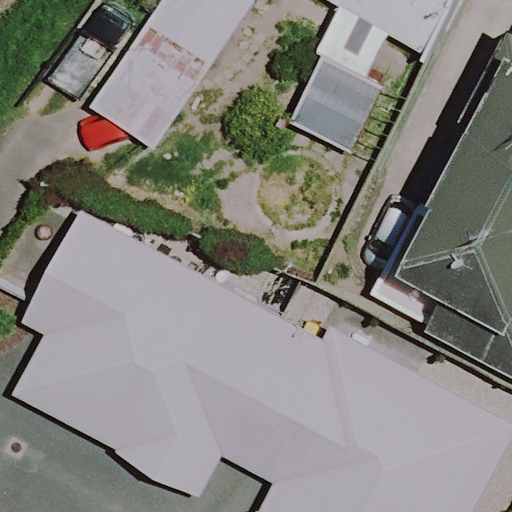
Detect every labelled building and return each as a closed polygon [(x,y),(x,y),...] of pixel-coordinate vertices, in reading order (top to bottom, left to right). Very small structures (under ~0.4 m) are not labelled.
[(227,27),(176,0),(156,0),(94,114),(161,150),(227,27)] [(338,0),(311,54),(382,90),(410,36),(430,46),(439,29),(453,0),(176,0),(227,27),(242,0),(338,0)] [(382,90),(311,54),(279,117),(350,153),(382,90)] [(511,56),(421,269),(511,308),(511,56)] [(352,206),(268,176),(241,252),(325,281),(352,206)] [(469,511),(511,432),(511,422),(326,322),(319,336),(58,195),(1,301),(41,323),(5,389),(198,493),(221,450),(280,481),(262,511),(469,511)]
